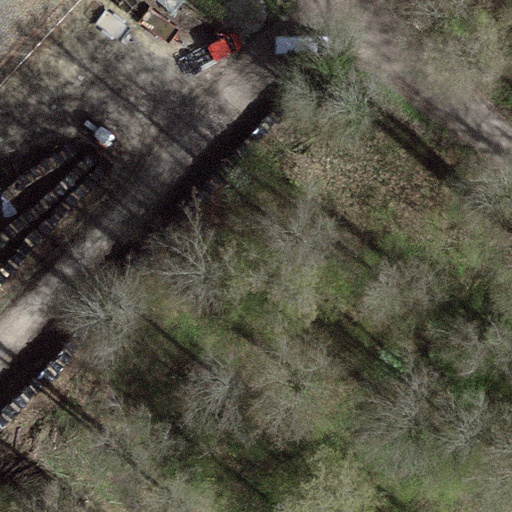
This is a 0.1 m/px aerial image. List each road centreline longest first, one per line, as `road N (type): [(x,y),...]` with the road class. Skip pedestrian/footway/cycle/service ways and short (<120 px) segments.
road 1 (track): [(308,0),(0,351)]
road 2 (track): [(511,146),(339,0)]
